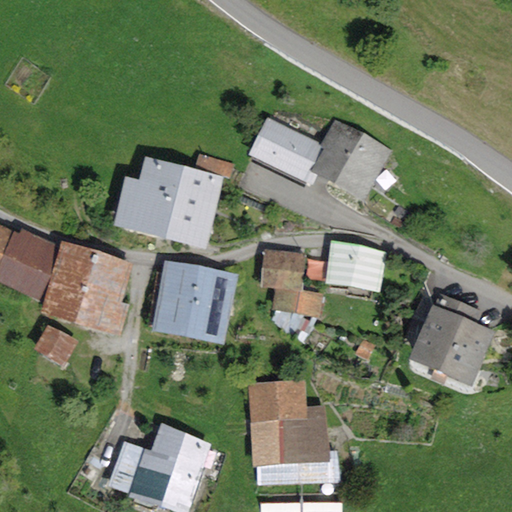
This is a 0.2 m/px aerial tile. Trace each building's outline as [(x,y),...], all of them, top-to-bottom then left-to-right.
[(325,146),(265,118),(246,158),(312,189),(319,176),(365,199),(390,147),(336,122),(325,146)] [(210,251),(231,179),(150,156),(143,183),(132,180),(119,225),(210,251)] [(63,252),(0,227),(0,284),(46,304),(44,312),(120,334),(127,310),(118,307),(130,267),(64,248),(63,252)] [(310,256),(268,250),(262,288),(279,290),(275,316),(320,323),(324,299),(304,296),(310,256)] [(386,258),(334,251),(329,287),(381,294),(386,258)] [(241,277),(167,263),(154,329),(228,343),(241,277)] [(435,307),(414,359),(475,384),(497,332),(435,307)] [(86,345),(56,329),(44,352),(74,367),(86,345)] [(303,382),(241,387),(249,493),(345,486),(343,456),(329,457),(325,412),(305,413),(303,382)] [(188,511),(212,442),(165,427),(157,448),(126,438),(110,487),(183,511),(188,511)]
